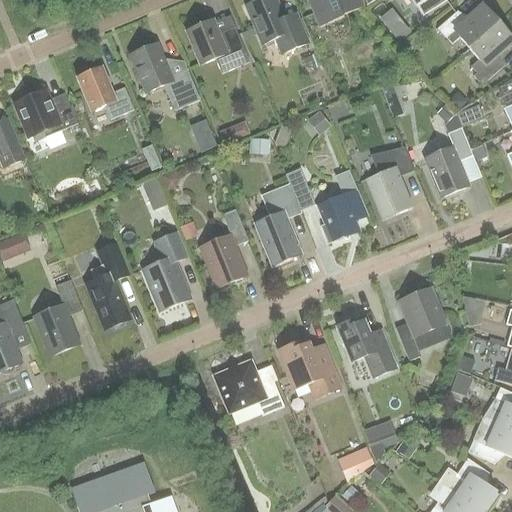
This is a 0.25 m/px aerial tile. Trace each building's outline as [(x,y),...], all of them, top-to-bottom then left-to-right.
[(309,44),(297,18),(286,23),(276,0),(265,0),(246,8),(262,46),(276,40),(282,56),(309,44)] [(364,8),(360,0),(307,0),(320,29),(344,19),(343,16),(364,8)] [(416,0),(419,4),(416,6),(423,17),(449,0),(448,0),(416,0)] [(469,50),(498,24),(482,6),(481,7),(482,8),(466,22),(457,13),(438,30),(452,46),(460,39),(469,50)] [(250,63),(235,28),(222,34),(223,36),(219,37),(213,22),(187,33),(201,66),(216,60),(222,75),(250,63)] [(388,33),(398,45),(411,35),(401,23),(388,33)] [(511,39),(498,24),(469,50),(479,61),(471,68),(476,74),(473,77),(482,87),(505,67),(496,57),(511,43),(511,39)] [(200,101),(187,70),(171,77),(158,45),(130,57),(146,94),(164,86),(175,112),(200,101)] [(312,57),(302,61),(307,72),(317,68),(312,57)] [(112,94),(102,69),(76,79),(91,114),(105,108),(110,121),(134,111),(124,89),(112,94)] [(404,115),(391,81),(380,85),(393,119),(404,115)] [(77,125),(65,95),(49,101),(45,92),(15,105),(28,136),(32,138),(43,133),(50,150),(65,143),(61,132),(77,125)] [(511,92),(501,97),(506,109),(504,110),(511,126),(511,92)] [(457,93),(447,103),(457,112),(467,102),(457,93)] [(456,116),(445,105),(437,113),(448,124),(456,116)] [(329,127),(319,114),(309,121),(319,134),(329,127)] [(457,117),(463,130),(471,127),(465,114),(457,117)] [(191,128),(201,153),(217,147),(206,122),(191,128)] [(225,142),(238,137),(233,124),(220,129),(225,142)] [(440,200),(470,188),(460,163),(473,157),(462,129),(448,135),(453,148),(424,160),(440,200)] [(25,160),(13,130),(0,135),(0,162),(3,170),(25,160)] [(268,141),(251,140),(251,153),(268,154),(268,141)] [(477,162),(488,158),(483,146),(472,151),(477,162)] [(383,222),(412,210),(399,178),(414,172),(405,149),(371,157),(378,176),(366,181),(383,222)] [(157,160),(147,164),(151,176),(161,171),(157,160)] [(286,176),(289,185),(301,212),(315,206),(301,170),(286,176)] [(175,189),(179,179),(176,172),(162,178),(168,192),(175,189)] [(161,192),(156,179),(141,185),(147,198),(161,192)] [(301,214),(301,212),(289,185),(262,197),(271,219),(255,226),(272,267),(302,255),(287,220),(301,214)] [(367,217),(357,192),(318,208),(325,226),(321,227),(328,245),(359,233),(355,222),(367,217)] [(248,242),(235,211),(222,216),(231,237),(200,250),(216,290),(248,278),(236,247),(248,242)] [(185,242),(196,237),(191,224),(180,229),(185,242)] [(186,259),(176,235),(155,243),(163,263),(143,271),(161,313),(190,301),(175,264),(186,259)] [(18,256),(11,239),(0,243),(0,259),(1,263),(18,256)] [(130,276),(117,245),(96,253),(102,267),(90,272),(94,282),(85,285),(104,332),(110,329),(113,332),(125,327),(125,323),(132,320),(115,282),(130,276)] [(70,282),(56,288),(61,299),(75,293),(70,282)] [(452,338),(447,325),(432,289),(398,303),(407,325),(396,330),(409,362),(421,358),(418,352),(452,338)] [(480,325),(475,300),(463,298),(470,327),(480,325)] [(22,365),(10,335),(25,329),(13,301),(0,306),(0,373),(1,373),(5,375),(9,374),(12,372),(14,368),(22,365)] [(50,358),(80,346),(64,306),(34,319),(50,358)] [(374,379),(396,370),(380,331),(369,336),(362,318),(338,328),(352,363),(365,358),(374,379)] [(341,390),(324,347),(311,352),(306,341),(278,352),(294,391),(310,385),(316,400),(341,390)] [(511,349),(511,350),(511,357),(508,372),(498,369),(494,381),(511,386),(511,349)] [(470,376),(476,362),(461,357),(456,370),(470,376)] [(273,383),(261,388),(251,364),(225,374),(224,373),(214,378),(218,388),(219,388),(230,414),(257,402),(263,417),(284,408),(273,383)] [(466,398),(474,380),(458,373),(451,392),(466,398)] [(511,394),(500,389),(495,401),(483,421),(511,433),(511,394)] [(511,459),(511,433),(483,421),(468,454),(495,466),(500,454),(511,459)] [(361,429),(369,451),(382,447),(397,442),(394,433),(377,439),(373,425),(361,429)] [(402,458),(410,447),(401,441),(392,450),(402,458)] [(364,447),(350,453),(359,475),(372,465),(364,447)] [(490,475),(468,460),(456,477),(449,471),(440,484),(479,511),(491,511),(501,498),(482,485),(490,475)] [(378,462),(370,473),(382,482),(391,471),(378,462)] [(72,489),(71,490),(78,511),(173,511),(169,499),(171,498),(171,497),(149,505),(146,497),(155,494),(144,464),(143,464),(144,466),(120,475),(119,475),(97,482),(98,483),(73,492),(72,489)] [(479,511),(440,484),(431,497),(439,502),(431,511),(479,511)] [(343,497),(352,505),(358,497),(349,489),(343,497)] [(326,509),(329,511),(351,511),(335,498),(326,509)]
